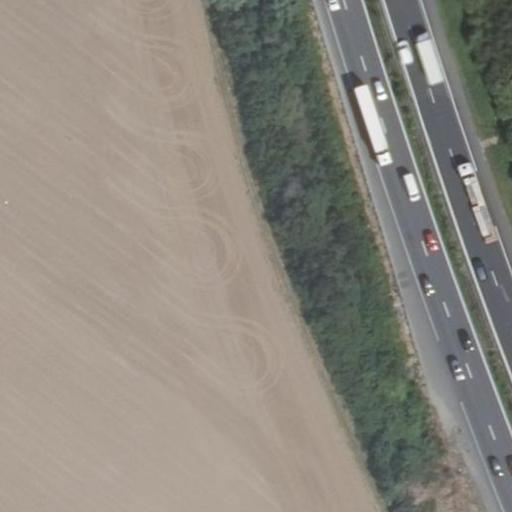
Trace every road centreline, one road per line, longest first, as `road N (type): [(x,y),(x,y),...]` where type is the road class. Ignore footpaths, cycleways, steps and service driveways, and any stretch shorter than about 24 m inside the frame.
road 1 (track): [(376,511),(239,160),(204,0)]
road 2 (trunk): [(342,0),(511,492)]
road 3 (trunk): [(511,330),(400,0)]
